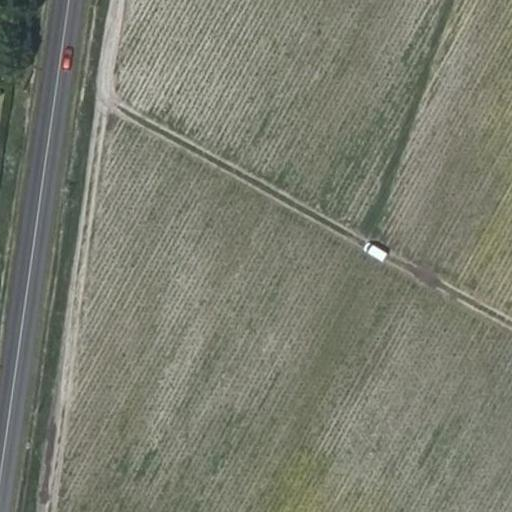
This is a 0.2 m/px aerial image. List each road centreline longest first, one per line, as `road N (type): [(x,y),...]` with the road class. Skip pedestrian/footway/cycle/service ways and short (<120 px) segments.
road 1 (track): [(42,511),(119,0)]
road 2 (secondary): [(0,479),(70,0)]
road 3 (track): [(511,322),(103,98)]
